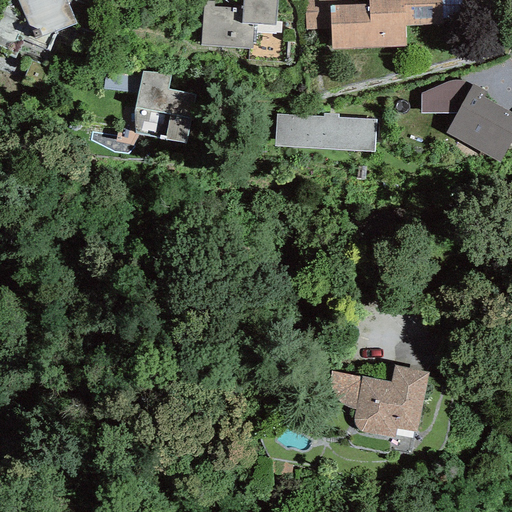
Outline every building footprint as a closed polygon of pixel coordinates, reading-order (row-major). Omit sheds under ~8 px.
[(231,0),(231,6),(200,4),(197,43),(247,47),(249,23),(271,25),(273,0),(231,0)] [(360,0),(361,7),(321,8),(323,51),(401,47),(400,24),(452,21),(451,0),(360,0)] [(0,6),(0,53),(55,66),(66,22),(0,6)] [(133,75),(126,134),(182,142),(190,83),(133,75)] [(473,82),(471,85),(465,80),(457,79),(448,80),(419,93),(420,111),(454,111),(442,132),(501,159),(511,138),(511,110),(483,94),(487,89),(473,82)] [(376,118),(276,113),(275,143),(374,148),(376,118)] [(347,372),(337,427),(406,439),(419,366),(379,359),(376,377),(347,372)]
